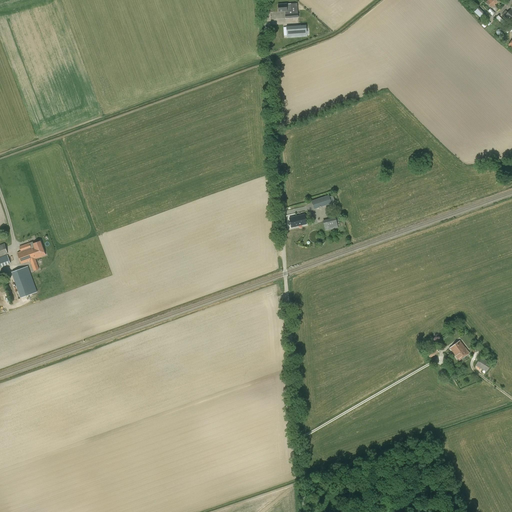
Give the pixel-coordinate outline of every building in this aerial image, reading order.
[(496,0),(488,0),(486,3),(491,8),(498,2),(496,0)] [(297,4),(286,5),(286,4),(278,5),(279,12),(285,11),(286,19),(298,18),(297,4)] [(474,12),(480,17),(484,13),(478,8),(474,12)] [(505,10),(502,14),(511,23),(511,10),(511,9),(508,13),(505,10)] [(505,22),(498,16),(495,20),(498,22),(498,21),(503,25),(504,24),(505,22)] [(287,39),(307,37),(306,26),(286,27),(287,39)] [(314,210),(332,204),(329,195),(312,201),(314,210)] [(289,218),(291,228),(306,224),(304,214),(289,218)] [(336,219),(323,222),(325,231),(338,228),(336,219)] [(41,241),(34,244),(33,242),(19,247),(21,251),(17,253),(21,264),(30,261),(35,275),(46,270),(45,267),(39,269),(36,259),(38,258),(46,255),(41,241)] [(0,267),(11,264),(7,255),(2,257),(3,259),(0,260),(0,267)] [(37,292),(28,266),(11,272),(21,298),(37,292)] [(450,348),(459,361),(469,353),(460,341),(450,348)] [(430,358),(439,353),(435,347),(426,353),(430,358)] [(481,357),(475,366),(486,372),(491,364),(481,357)]
